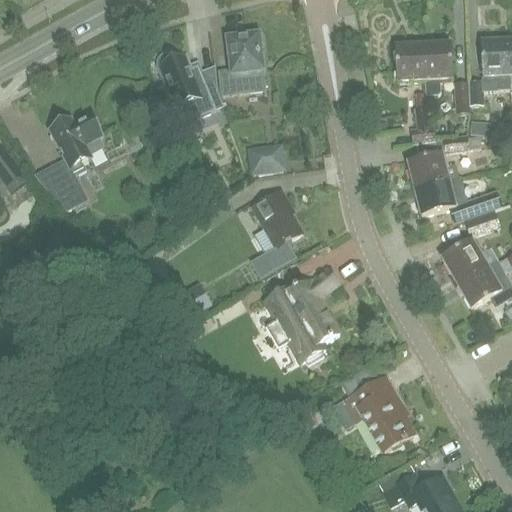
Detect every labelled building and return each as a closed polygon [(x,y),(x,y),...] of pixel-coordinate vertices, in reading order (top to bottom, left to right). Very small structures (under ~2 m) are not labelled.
[(228,44),(232,75),(218,77),(220,93),(223,99),(265,94),(258,40),(228,44)] [(453,84),(451,49),(448,49),(447,46),(437,46),(436,50),(423,50),(425,85),(453,84)] [(510,94),(508,47),(482,48),(484,82),(496,81),(497,95),(510,94)] [(425,85),(423,50),(396,51),(398,87),(425,85)] [(175,109),(191,102),(197,118),(198,121),(223,111),(217,95),(217,93),(209,96),(199,70),(191,73),(186,61),(177,65),(175,62),(174,61),(173,60),(170,60),(169,59),(167,60),(165,60),(163,61),(162,63),(160,64),(160,66),(159,69),(160,72),(175,109)] [(469,117),(468,85),(468,86),(454,86),(456,118),(469,117)] [(484,85),(468,85),(469,117),(484,117),(484,85)] [(430,131),(427,110),(426,98),(416,98),(416,112),(414,113),(417,133),(410,134),(413,149),(417,148),(436,146),(434,130),(430,131)] [(89,159),(104,152),(99,142),(101,141),(91,122),(74,131),(72,125),(52,136),(67,164),(35,180),(65,217),(76,211),(66,193),(79,186),(71,172),(91,162),(89,159)] [(468,139),(445,142),(447,158),(470,155),(469,153),(482,152),(480,139),(468,141),(468,139)] [(285,158),(255,162),(258,182),(288,179),(285,158)] [(456,167),(450,169),(445,170),(443,159),(408,167),(415,193),(460,182),(456,167)] [(221,181),(199,190),(206,207),(228,198),(221,181)] [(455,212),(449,186),(460,182),(415,193),(421,220),(455,212)] [(187,187),(175,193),(184,211),(196,204),(187,187)] [(248,193),(211,214),(218,228),(255,207),(248,193)] [(277,253),(303,237),(289,214),(292,212),(281,194),(252,211),(277,253)] [(511,216),(511,214),(510,209),(465,225),(471,242),(501,232),(498,221),(511,216)] [(458,289),(489,271),(481,258),(473,245),(442,263),(458,289)] [(122,246),(106,258),(118,274),(134,262),(122,246)] [(496,310),(511,300),(511,290),(498,267),(501,266),(500,265),(489,271),(458,289),(472,313),(491,301),(496,310)] [(340,338),(319,302),(339,287),(330,274),(313,287),(311,284),(268,309),(278,326),(268,332),(280,354),(290,348),(301,367),(305,365),(307,369),(324,359),(322,356),(326,353),(323,348),(340,338)] [(385,456),(413,439),(399,413),(403,411),(386,382),(334,412),(346,432),(364,421),(385,456)] [(294,441),(316,427),(305,407),(282,420),(294,441)] [(461,511),(443,481),(425,491),(417,477),(384,496),(392,510),(405,502),(410,511),(418,507),(420,511),(461,511)]
